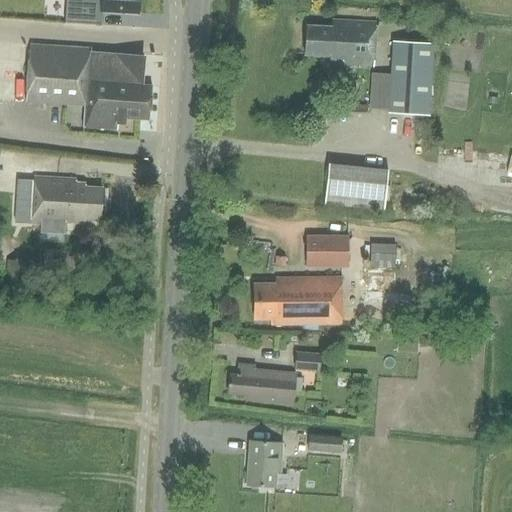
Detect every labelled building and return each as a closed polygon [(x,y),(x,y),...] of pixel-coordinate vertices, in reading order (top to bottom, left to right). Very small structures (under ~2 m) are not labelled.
[(66,9),(65,23),(101,25),(102,12),(138,14),(138,0),(70,0),(70,9),(66,9)] [(372,68),(375,25),(335,22),(335,29),(307,27),(305,57),(330,58),(330,65),(372,68)] [(388,114),(429,116),(434,45),(392,42),(388,114)] [(144,57),(91,54),(91,49),(30,45),(26,102),(85,106),(84,127),(117,129),(117,124),(125,125),(126,119),(150,120),(152,86),(142,86),(144,57)] [(323,204),(384,206),(385,166),(325,163),(323,204)] [(100,221),(102,189),(76,187),(76,180),(34,177),(31,224),(65,226),(65,223),(84,224),(85,220),(100,221)] [(348,268),(349,237),(306,237),(306,268),(348,268)] [(394,269),(395,255),(370,254),(370,268),(394,269)] [(271,326),(340,325),(340,279),(277,280),(277,286),(254,286),(254,321),(271,320),(271,326)] [(418,335),(397,334),(396,353),(418,354),(418,335)] [(321,355),(296,353),(295,371),(319,373),(321,355)] [(296,374),(254,370),(255,368),(238,366),(237,377),(231,377),(230,395),(246,397),(246,400),(293,405),(296,374)] [(352,439),(309,436),(308,451),(351,455),(352,439)] [(281,474),(282,444),(249,442),(247,487),(275,489),(276,474),(281,474)]
